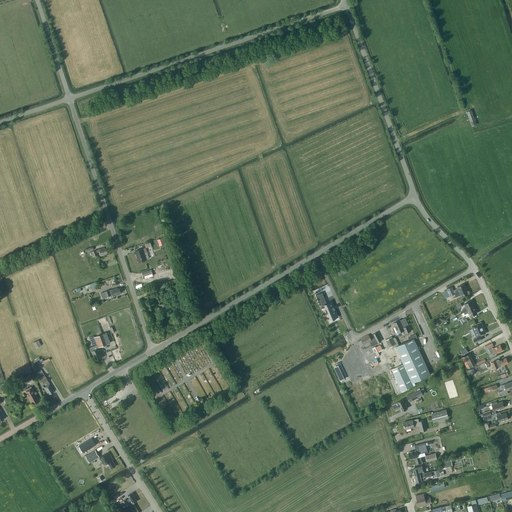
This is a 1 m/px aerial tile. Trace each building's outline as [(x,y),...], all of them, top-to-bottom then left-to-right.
[(471,110),(466,112),(472,126),(477,124),(475,119),(471,110)] [(90,254),(91,258),(98,255),(97,253),(99,252),(100,256),(107,254),(106,253),(108,253),(107,248),(105,249),(105,248),(92,252),(92,253),(90,254)] [(137,256),(139,262),(147,260),(143,248),(135,251),(137,256)] [(86,288),(88,288),(89,290),(97,288),(96,282),(90,284),(85,286),(86,288)] [(458,288),(453,290),(452,287),(447,289),(450,296),(459,292),(461,295),(467,292),(464,284),(457,287),(458,288)] [(118,289),(117,288),(101,293),(103,299),(107,297),(111,295),(112,295),(113,296),(119,294),(121,293),(119,288),(118,289)] [(149,302),(151,306),(157,304),(154,297),(158,296),(155,290),(148,292),(150,298),(148,299),(149,302)] [(328,318),(336,314),(334,309),(335,309),(334,309),(333,307),(334,306),(333,306),(331,302),(327,303),(322,292),(316,295),(320,305),(322,304),(328,318)] [(448,304),(451,308),(460,302),(458,298),(448,304)] [(476,314),(471,302),(464,305),(466,308),(462,310),(459,311),(462,316),(464,315),(465,315),(468,313),(470,317),(476,314)] [(459,320),(461,321),(462,324),(468,321),(465,316),(459,320)] [(403,328),(399,320),(393,323),(398,333),(400,336),(402,335),(401,332),(404,330),(405,333),(411,331),(409,325),(403,328)] [(486,333),(481,323),(472,327),(477,338),(473,340),(475,343),(482,340),(480,336),(486,333)] [(360,339),(364,345),(369,341),(370,343),(372,346),(381,341),(376,332),(373,334),(375,337),(371,339),(368,334),(360,339)] [(94,338),(96,344),(89,347),(91,351),(95,361),(102,358),(98,348),(110,343),(106,333),(94,338)] [(389,348),(395,344),(391,337),(385,340),(389,348)] [(391,380),(395,378),(401,391),(413,386),(412,383),(430,375),(414,338),(395,347),(403,364),(391,370),(387,371),(391,380)] [(33,343),(40,357),(45,354),(38,340),(33,343)] [(372,347),(375,356),(379,355),(378,351),(385,349),(383,343),(372,347)] [(494,352),(495,354),(502,350),(500,345),(493,349),(492,347),(493,346),(492,343),(486,346),(488,349),(488,348),(491,354),(494,352)] [(470,353),(461,357),(462,357),(467,368),(476,364),(475,364),(470,353)] [(505,357),(499,360),(498,359),(491,362),(494,369),(498,367),(497,365),(500,364),(501,366),(508,363),(505,357)] [(477,369),(474,370),(475,372),(478,371),(478,372),(487,368),(485,363),(476,367),(477,369)] [(44,387),(47,393),(48,392),(49,394),(53,391),(52,390),(53,389),(50,384),(49,384),(41,370),(36,373),(39,378),(38,378),(40,382),(39,383),(41,387),(43,386),(43,387),(44,387)] [(22,379),(24,384),(33,379),(30,375),(22,379)] [(507,390),(511,388),(511,381),(500,385),(502,391),(498,392),(500,397),(508,394),(507,390)] [(24,391),(32,404),(37,401),(36,399),(37,399),(30,387),(24,391)] [(406,396),(409,402),(423,395),(426,393),(423,388),(420,389),(406,396)] [(400,408),(401,411),(407,408),(403,399),(397,402),(397,403),(393,405),(395,410),(400,408)] [(492,405),(494,410),(504,407),(502,401),(492,405)] [(431,413),(433,422),(448,418),(446,409),(431,413)] [(497,419),(498,422),(508,419),(506,412),(497,415),(496,413),(488,416),(489,419),(495,417),(495,419),(496,419),(497,419)] [(419,425),(421,431),(427,430),(424,420),(418,421),(418,419),(412,421),(412,420),(403,423),(405,429),(414,427),(419,425)] [(83,452),(96,444),(92,437),(79,445),(83,452)] [(408,452),(410,459),(418,457),(417,454),(420,454),(419,450),(419,449),(422,449),(421,447),(427,445),(426,442),(414,445),(416,451),(408,452)] [(89,459),(90,461),(93,459),(98,456),(95,450),(86,455),(89,459)] [(108,452),(99,457),(104,465),(107,463),(111,469),(116,466),(112,460),(113,459),(108,452)] [(425,455),(427,461),(437,459),(435,453),(425,455)] [(440,461),(442,468),(452,466),(450,459),(440,461)] [(414,465),(415,469),(412,469),(414,476),(424,473),(423,470),(425,470),(423,463),(414,465)] [(431,478),(440,476),(444,475),(443,471),(439,472),(438,470),(428,472),(424,473),(414,476),(416,482),(424,480),(423,478),(431,476),(431,478)] [(444,482),(429,486),(431,491),(445,487),(444,482)] [(133,503),(137,501),(134,498),(135,497),(132,493),(128,496),(129,498),(126,500),(117,486),(107,493),(118,510),(132,501),(133,503)] [(511,489),(500,493),(502,500),(511,497),(511,489)] [(415,496),(419,507),(426,505),(426,504),(431,503),(430,498),(425,499),(423,494),(415,496)]
